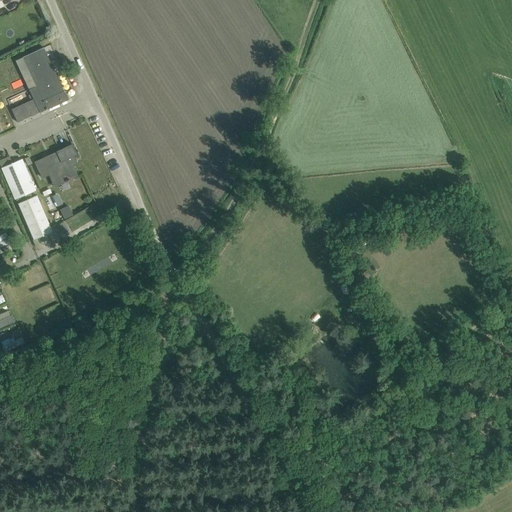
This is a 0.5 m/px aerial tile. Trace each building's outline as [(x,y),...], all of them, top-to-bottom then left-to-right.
[(44,47),(35,52),(23,57),(37,87),(29,90),(34,100),(12,110),(17,123),(40,113),(47,110),(68,100),(44,47)] [(301,88),(297,86),(292,97),(296,99),(301,88)] [(56,152),(35,162),(42,178),(49,175),(55,172),(61,184),(66,182),(78,176),(73,165),(70,158),(77,155),(72,144),(56,151),(56,152)] [(9,156),(0,159),(0,165),(15,200),(35,190),(22,159),(12,163),(9,156)] [(37,195),(18,204),(34,239),(35,239),(36,240),(37,239),(53,233),(51,229),(53,229),(52,228),(43,206),(42,206),(37,195)] [(69,207),(61,210),(65,218),(72,215),(69,207)] [(0,246),(11,243),(7,232),(0,234),(0,246)] [(354,233),(342,240),(350,254),(352,253),(354,256),(358,254),(355,250),(362,246),(354,233)] [(32,270),(38,282),(47,278),(41,266),(32,270)] [(0,313),(0,327),(13,323),(9,310),(0,313)] [(0,341),(5,352),(25,342),(20,330),(0,339),(0,341)] [(380,334),(368,341),(373,349),(385,342),(380,334)]
